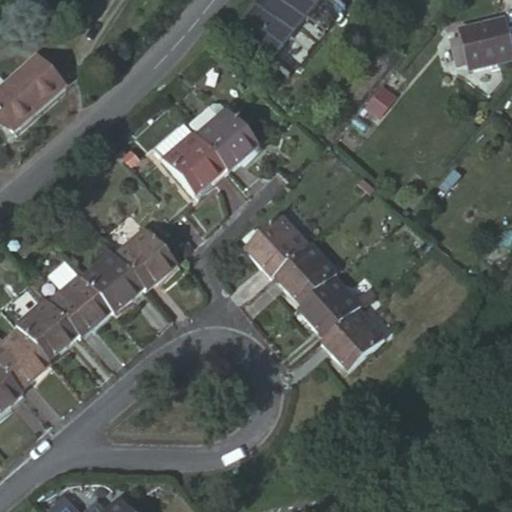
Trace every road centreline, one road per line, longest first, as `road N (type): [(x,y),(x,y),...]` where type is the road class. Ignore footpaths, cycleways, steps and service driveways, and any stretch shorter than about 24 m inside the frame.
road 1 (residential): [(61,453),(221,446),(259,417),(264,382),(248,350),(216,335),(175,344),(122,388)]
road 2 (tertiary): [(0,208),(118,112),(216,0)]
road 3 (residential): [(301,511),(511,402)]
